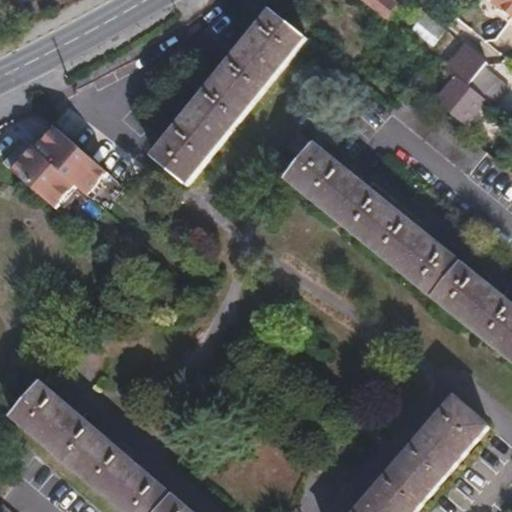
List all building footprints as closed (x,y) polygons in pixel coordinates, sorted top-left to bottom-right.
[(360,0),(387,22),(398,7),(390,0),(360,0)] [(496,13),(510,24),(511,21),(511,0),(489,0),(499,8),(496,13)] [(415,23),(418,26),(438,42),(447,32),(423,12),(415,23)] [(308,42),(275,15),(251,44),(210,94),(172,142),(157,160),(189,187),(228,139),(308,42)] [(396,20),(391,25),(408,39),(412,34),(396,20)] [(408,39),(428,55),(438,42),(418,26),(412,34),(408,39)] [(485,69),(488,65),(469,50),(450,73),(459,80),(439,104),(468,126),(487,103),(469,88),(485,69)] [(511,90),(485,69),(469,88),(487,103),(495,109),(511,90)] [(411,92),(394,113),(451,159),(471,175),(488,154),(450,123),(411,92)] [(26,142),(7,165),(58,210),(78,188),(90,198),(110,175),(58,129),(38,152),(26,142)] [(287,151),(304,165),(318,148),(301,135),(287,151)] [(511,304),(318,148),(304,165),(291,181),(511,360),(511,304)] [(124,511),(189,511),(44,387),(17,419),(124,511)] [(418,511),(490,429),(458,402),(362,511),(418,511)]
